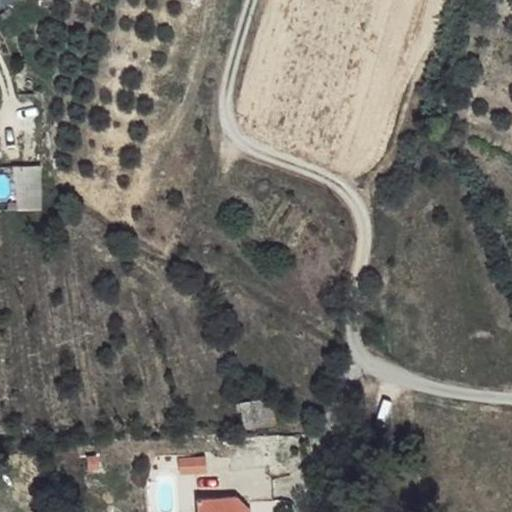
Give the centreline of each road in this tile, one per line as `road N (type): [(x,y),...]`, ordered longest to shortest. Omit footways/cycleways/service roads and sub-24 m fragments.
road 1 (unclassified): [(511,397),(407,377),(368,358),(355,326),(360,218),(348,196),(254,150),(230,111),(226,89),(253,0)]
road 2 (unknown): [(301,511),(368,358)]
